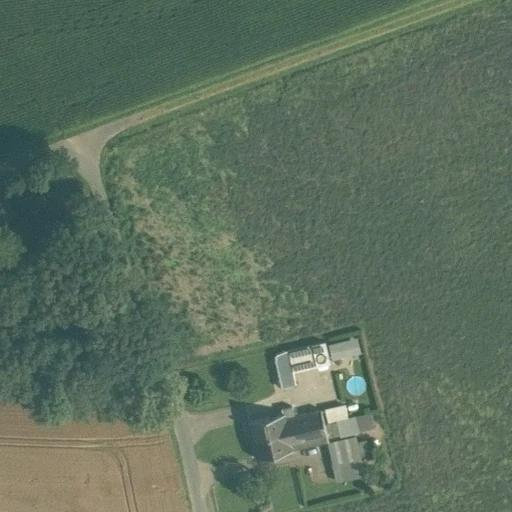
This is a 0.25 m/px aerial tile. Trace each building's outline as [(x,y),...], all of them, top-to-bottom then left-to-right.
[(333,356),(364,349),(361,333),(329,341),(333,356)] [(328,338),(311,342),(316,362),(332,358),(328,338)] [(292,367),(316,362),(311,342),(288,347),(290,355),(292,367)] [(290,355),(277,358),(283,386),(296,383),(292,367),(290,355)] [(346,401),(325,405),(329,421),(350,416),(346,401)] [(285,413),(250,421),(254,438),(324,422),(321,409),(286,417),(285,413)] [(373,412),(356,416),(360,429),(376,426),(373,412)] [(356,416),(338,420),(341,433),(360,429),(356,416)] [(338,420),(325,423),(328,435),(341,433),(338,420)] [(324,422),(254,438),(258,456),(293,448),(292,443),(328,435),(325,423),(324,422)] [(362,435),(328,441),(331,451),(332,451),(334,461),(351,458),(349,446),(358,444),(364,443),(362,435)] [(351,458),(334,461),(338,481),(365,476),(358,444),(349,446),(351,458)]
